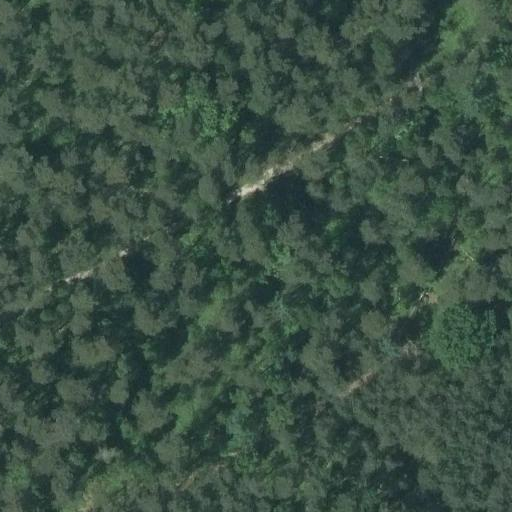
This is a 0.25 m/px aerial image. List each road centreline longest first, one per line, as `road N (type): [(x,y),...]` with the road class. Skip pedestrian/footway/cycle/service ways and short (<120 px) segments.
road 1 (track): [(511,29),(0,305)]
road 2 (track): [(115,511),(511,302)]
